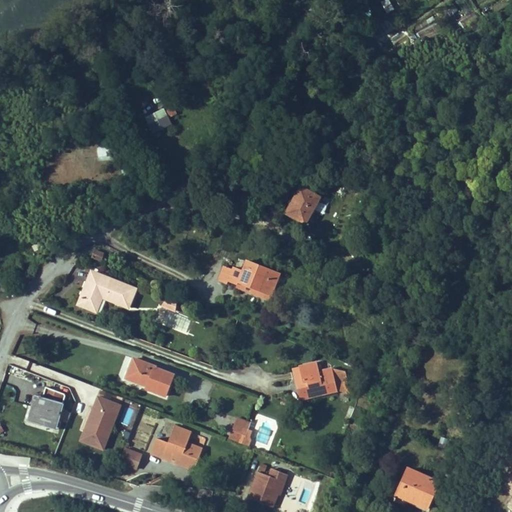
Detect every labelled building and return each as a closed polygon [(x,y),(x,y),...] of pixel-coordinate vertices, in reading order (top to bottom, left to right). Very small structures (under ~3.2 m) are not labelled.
[(387,14),(395,11),(389,0),(384,0),(381,2),(387,14)] [(445,12),(447,17),(456,13),(454,7),(445,12)] [(166,120),(177,114),(171,102),(160,108),(166,120)] [(66,135),(61,140),(65,145),(70,140),(66,135)] [(97,146),(98,161),(111,160),(110,145),(97,146)] [(131,166),(121,173),(124,179),(135,172),(131,166)] [(416,182),(397,172),(394,176),(413,187),(416,182)] [(320,197),(300,186),(286,212),(306,223),(320,197)] [(235,247),(236,245),(240,236),(226,229),(221,241),(235,247)] [(249,240),(240,236),(236,245),(245,249),(249,240)] [(40,242),(33,246),(36,252),(43,248),(40,242)] [(103,253),(96,250),(93,257),(101,260),(103,253)] [(229,280),(238,283),(239,281),(272,294),(280,274),(247,261),(243,272),(234,268),(233,270),(224,267),(219,280),(228,283),(229,280)] [(79,305),(93,310),(99,295),(102,297),(128,307),(135,289),(92,272),(79,305)] [(272,294),(239,281),(238,283),(236,287),(270,300),(272,294)] [(102,297),(99,295),(93,310),(96,312),(102,297)] [(168,296),(164,301),(177,306),(179,300),(168,296)] [(164,301),(161,305),(176,311),(177,306),(164,301)] [(137,360),(134,368),(130,367),(126,378),(148,387),(147,390),(165,397),(174,375),(151,366),(151,365),(137,360)] [(317,363),(301,366),(303,376),(301,376),(302,383),(307,382),(308,387),(299,389),(301,399),(337,390),(332,369),(319,372),(317,363)] [(301,376),(303,376),(301,366),(294,368),(296,377),(301,376)] [(55,430),(58,420),(47,417),(46,422),(31,418),(35,406),(41,408),(44,398),(35,395),(26,422),(55,430)] [(96,396),(78,447),(105,456),(111,441),(109,440),(122,405),(96,396)] [(46,422),(47,417),(58,420),(63,403),(44,398),(41,408),(35,406),(31,418),(46,422)] [(451,425),(445,422),(439,436),(445,438),(451,425)] [(249,429),(234,424),(232,430),(246,436),(249,429)] [(151,454),(171,462),(173,456),(181,459),(180,461),(195,467),(202,449),(187,443),(191,433),(175,427),(169,443),(157,439),(151,454)] [(246,436),(232,430),(229,439),(243,444),(246,436)] [(142,456),(124,449),(118,467),(125,470),(126,466),(136,470),(142,456)] [(181,459),(173,456),(171,462),(194,471),(195,467),(180,461),(181,459)] [(249,498),(267,506),(270,499),(275,501),(283,481),(284,482),(287,474),(272,469),(269,476),(259,472),(249,498)] [(409,469),(398,493),(428,507),(439,482),(409,469)] [(511,499),(507,505),(511,508),(511,475),(502,487),(511,495),(511,499)] [(426,510),(428,507),(398,493),(394,501),(404,505),(409,503),(426,510)]
